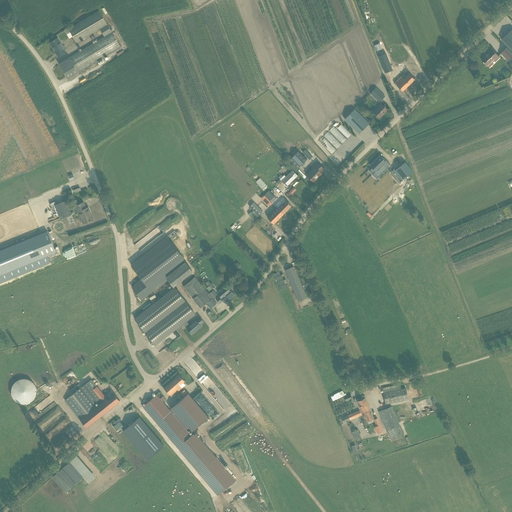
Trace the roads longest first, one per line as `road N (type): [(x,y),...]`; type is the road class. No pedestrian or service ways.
road 1 (unclassified): [(150,383),(126,336),(114,228),(82,143),(46,67),(0,13)]
road 2 (unclassified): [(287,242),(323,192),(511,5)]
road 3 (unclassified): [(150,383),(246,300),(287,242)]
road 4 (unclassified): [(4,511),(150,383)]
road 5 (unclassified): [(360,381),(287,242)]
